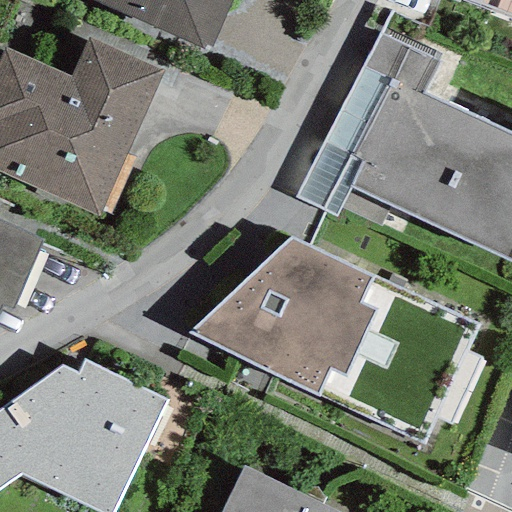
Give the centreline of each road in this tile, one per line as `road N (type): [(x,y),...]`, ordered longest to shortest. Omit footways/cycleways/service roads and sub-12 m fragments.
road 1 (residential): [(319,0),(277,104),(203,205),(0,361)]
road 2 (residential): [(471,511),(511,355)]
